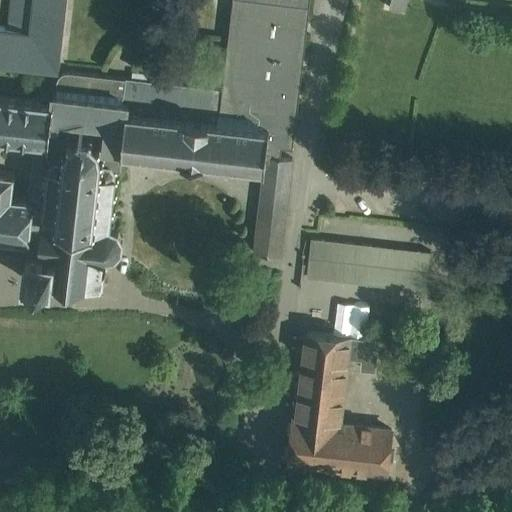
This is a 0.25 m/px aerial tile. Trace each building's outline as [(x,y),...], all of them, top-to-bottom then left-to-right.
[(292,158),(281,156),(282,146),(294,147),(310,0),(233,0),(222,89),(68,71),(65,72),(62,73),(61,75),(59,77),(58,78),(57,92),(51,91),(50,101),(0,95),(0,60),(60,67),(67,0),(0,0),(0,238),(28,242),(24,279),(104,288),(107,258),(115,257),(122,248),(124,239),(118,229),(114,227),(114,224),(111,224),(114,194),(114,191),(116,178),(115,170),(116,171),(118,171),(120,170),(121,169),(123,150),(183,156),(183,157),(264,166),(254,252),(281,255),(292,158)] [(390,0),(389,8),(405,12),(407,0),(390,0)] [(311,238),(308,259),(369,266),(371,245),(311,238)] [(406,270),(404,287),(425,290),(428,272),(406,270)] [(375,371),(379,339),(307,331),(297,418),(293,417),(288,461),(386,472),(391,429),(339,423),(346,356),(362,358),(361,370),(375,371)]
